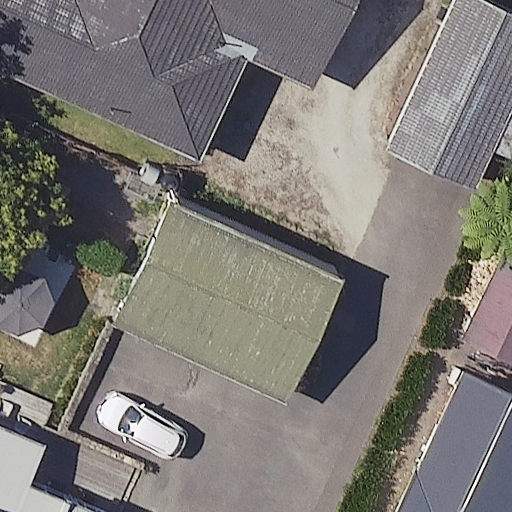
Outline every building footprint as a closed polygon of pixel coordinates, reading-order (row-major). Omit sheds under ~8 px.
[(0,0),(0,61),(199,153),(245,53),(311,83),(349,0),(0,0)] [(511,95),(511,0),(441,0),(377,145),(472,187),(511,95)] [(340,283),(174,203),(120,315),(286,395),(340,283)] [(511,511),(511,389),(457,366),(394,511),(511,511)] [(192,511),(11,428),(26,395),(0,383),(0,511),(192,511)]
